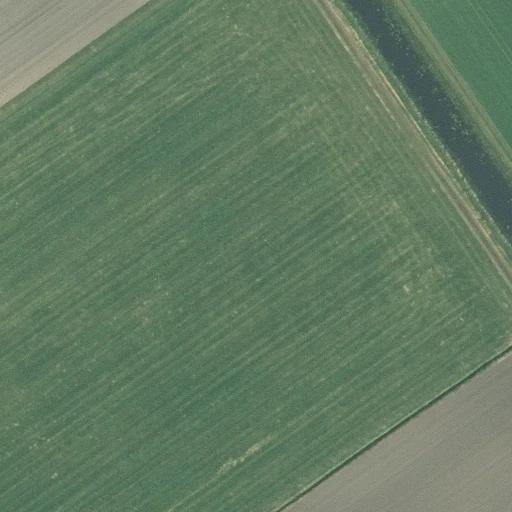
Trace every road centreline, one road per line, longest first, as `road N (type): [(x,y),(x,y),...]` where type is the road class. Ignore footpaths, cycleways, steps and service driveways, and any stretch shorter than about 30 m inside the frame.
road 1 (track): [(309,0),(511,297)]
road 2 (track): [(511,169),(395,0)]
